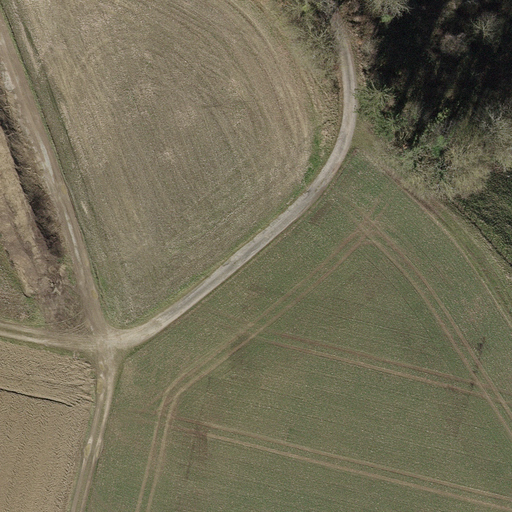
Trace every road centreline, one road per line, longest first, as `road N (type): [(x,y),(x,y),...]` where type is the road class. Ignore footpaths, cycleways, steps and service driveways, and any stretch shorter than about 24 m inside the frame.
road 1 (track): [(116,347),(318,186),(342,151),(353,111),(339,34),(321,0)]
road 2 (track): [(116,347),(0,27)]
road 3 (track): [(78,511),(116,347)]
